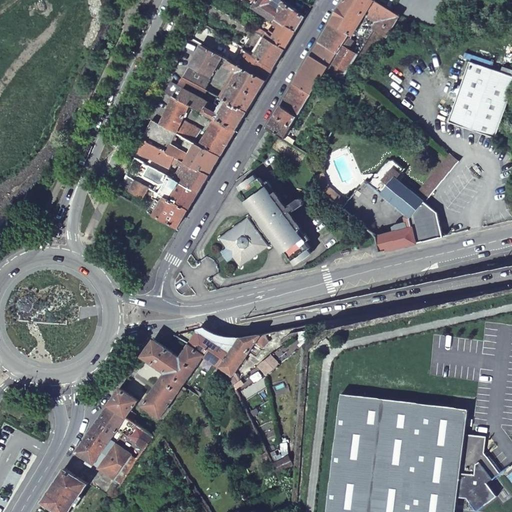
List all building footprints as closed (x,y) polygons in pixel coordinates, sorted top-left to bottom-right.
[(256,2),(253,8),(267,17),(280,25),(294,34),(305,17),(285,4),(285,2),(283,1),(281,1),(279,0),(258,0),(257,2),(256,2)] [(344,0),(331,22),(349,34),(351,36),(352,34),(351,33),(363,13),(344,0)] [(386,37),(399,16),(373,0),(344,0),(363,13),(377,22),(373,29),(386,37)] [(264,23),(267,17),(253,8),(249,14),(264,23)] [(318,44),(336,54),(347,38),(349,34),(331,22),(318,44)] [(256,32),(266,38),(285,49),(294,34),(280,25),(274,35),(270,34),(259,28),(256,32)] [(386,37),(373,29),(357,55),(343,78),(379,89),(396,62),(378,50),(386,37)] [(266,38),(255,57),(274,68),(285,49),(266,38)] [(336,54),(325,72),(330,74),(343,78),(357,55),(348,49),(353,42),(347,38),(336,54)] [(205,47),(221,56),(225,49),(209,40),(205,47)] [(294,83),(312,93),(320,80),(325,72),(336,54),(318,44),(294,83)] [(226,66),(229,60),(221,56),(205,47),(201,45),(192,62),(213,74),(220,62),(226,66)] [(238,65),(241,66),(266,80),(274,68),(255,57),(246,52),(246,53),(238,65)] [(471,61),(453,112),(500,127),(511,92),(511,75),(502,72),(471,61)] [(266,80),(241,66),(223,98),(226,99),(248,111),(266,80)] [(511,69),(504,66),(502,72),(511,75),(511,69)] [(189,69),(184,77),(205,88),(209,80),(189,69)] [(324,83),(330,74),(325,72),(320,80),(324,83)] [(237,130),(248,111),(226,99),(224,103),(225,104),(219,114),(208,107),(211,102),(171,81),(166,92),(174,96),(189,104),(216,119),(237,130)] [(289,91),(306,101),(312,93),(294,83),(289,91)] [(217,85),(213,92),(221,97),(222,94),(220,88),(217,85)] [(281,105),(297,116),(306,101),(289,91),(281,105)] [(181,119),(189,104),(174,96),(161,124),(175,132),(181,119)] [(281,105),(275,115),(291,126),(297,116),(281,105)] [(500,127),(453,112),(449,121),(496,137),(500,127)] [(274,132),(284,138),(291,126),(275,115),(267,128),(274,132)] [(177,133),(194,142),(201,130),(190,123),(181,119),(175,132),(177,133)] [(200,145),(221,156),(237,130),(216,119),(208,133),(207,135),(205,133),(204,136),(206,137),(200,145)] [(153,120),(144,140),(210,174),(221,156),(200,145),(198,144),(191,156),(171,144),(177,133),(175,132),(161,124),(153,120)] [(186,169),(179,181),(199,191),(210,174),(144,140),(138,151),(171,167),(173,162),(186,169)] [(451,154),(422,189),(429,195),(458,160),(451,154)] [(330,187),(325,193),(377,236),(378,239),(380,251),(416,242),(411,218),(411,217),(374,186),(395,160),(393,159),(389,160),(378,173),(378,178),(373,178),(370,183),(366,180),(348,201),(330,187)] [(416,242),(443,236),(437,211),(425,201),(396,178),(405,168),(395,160),(374,186),(411,217),(411,218),(416,242)] [(166,182),(169,175),(149,165),(144,175),(159,183),(166,182)] [(125,175),(120,186),(142,198),(149,187),(125,175)] [(157,192),(165,197),(188,209),(199,191),(179,181),(169,175),(166,182),(175,187),(171,193),(160,186),(157,192)] [(242,190),(258,179),(256,177),(240,188),(242,190)] [(305,244),(285,216),(291,212),(294,210),(295,211),(303,205),(304,204),(304,202),(304,201),(302,199),(301,198),(299,198),(290,205),(291,206),(288,208),(282,212),(262,185),(258,179),(242,190),(258,214),(265,224),(268,228),(275,238),(292,261),(309,250),(305,244)] [(264,183),(262,185),(282,212),(288,208),(268,181),(264,183)] [(143,201),(138,206),(177,227),(188,209),(165,197),(158,208),(143,201)] [(310,239),(291,212),(285,216),(305,244),(307,242),(310,239)] [(265,224),(258,214),(252,218),(259,228),(265,224)] [(268,246),(260,234),(257,230),(248,218),(221,237),(228,246),(222,250),(229,260),(235,256),(241,265),(268,246)] [(268,228),(265,224),(259,228),(257,230),(260,234),(262,232),(268,228)] [(275,238),(268,228),(262,232),(270,242),(275,238)] [(309,250),(292,261),(294,264),(310,252),(309,250)] [(214,360),(219,364),(229,372),(236,387),(241,384),(236,374),(256,345),(262,338),(247,340),(239,341),(228,341),(223,340),(218,338),(212,334),(209,331),(206,328),(204,329),(201,330),(201,333),(192,345),(206,354),(214,360)] [(275,335),(262,338),(256,345),(276,341),(275,335)] [(177,396),(183,401),(193,387),(186,383),(206,354),(192,345),(183,357),(156,338),(144,355),(167,371),(144,404),(162,416),(177,396)] [(141,400),(123,387),(111,404),(136,420),(139,415),(133,411),(141,400)] [(468,411),(340,397),(327,511),(457,511),(459,500),(467,501),(476,511),(479,511),(498,498),(487,484),(493,480),(494,482),(501,476),(485,454),(486,439),(466,436),(468,411)] [(124,483),(158,436),(136,420),(111,404),(79,452),(90,459),(89,460),(103,469),(124,483)] [(79,452),(73,460),(84,467),(89,460),(90,459),(79,452)] [(73,460),(47,499),(65,511),(71,511),(77,503),(79,505),(85,497),(83,495),(90,484),(78,477),(84,467),(73,460)]
